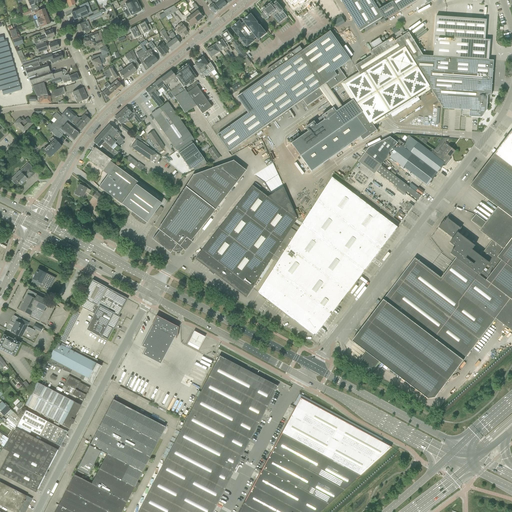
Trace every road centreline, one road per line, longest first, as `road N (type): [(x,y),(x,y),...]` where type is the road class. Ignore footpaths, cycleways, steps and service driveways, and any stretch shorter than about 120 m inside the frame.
road 1 (unclassified): [(313,368),(511,93)]
road 2 (unclassified): [(37,511),(150,294)]
road 3 (unknown): [(511,52),(449,51),(405,22),(369,40),(355,59),(353,81)]
road 4 (secondary): [(313,368),(156,283)]
road 5 (secondary): [(150,294),(307,379)]
road 6 (secondary): [(460,447),(313,368)]
road 7 (residential): [(105,112),(216,24)]
road 8 (secondary): [(32,228),(150,294)]
road 9 (secondary): [(156,283),(38,217)]
road 10 (residential): [(38,217),(105,112)]
